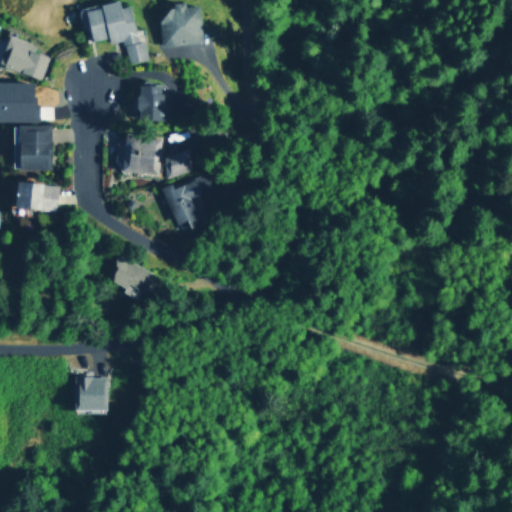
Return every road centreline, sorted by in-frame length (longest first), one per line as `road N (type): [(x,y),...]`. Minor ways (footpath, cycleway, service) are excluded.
road 1 (residential): [(0,346),(167,331),(254,297),(290,262),(301,217),(295,173),(261,104),(244,0)]
road 2 (residential): [(254,297),(101,212),(87,183),(85,87)]
